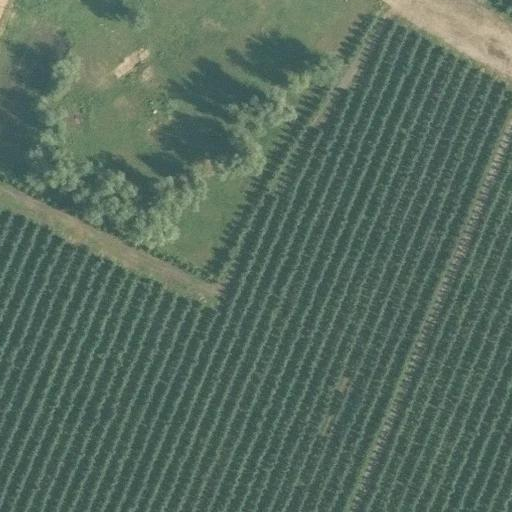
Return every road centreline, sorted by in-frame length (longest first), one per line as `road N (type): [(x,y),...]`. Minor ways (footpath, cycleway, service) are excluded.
road 1 (track): [(511,122),(352,511)]
road 2 (track): [(393,0),(511,66)]
